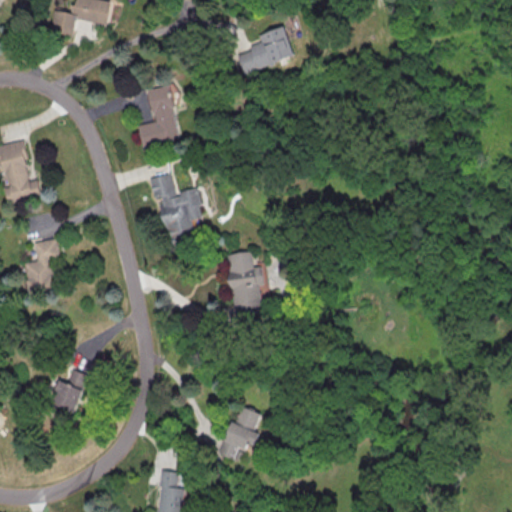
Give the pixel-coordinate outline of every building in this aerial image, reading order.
[(111,23),(114,0),(77,0),(76,12),(57,9),(54,30),(76,34),(79,18),(111,23)] [(294,56),(285,25),(257,34),(260,41),(247,44),(249,49),(233,53),(239,72),(294,56)] [(144,146),(181,139),(171,85),(150,89),(156,120),(140,124),(144,146)] [(0,144),(0,166),(5,165),(9,186),(6,186),(9,201),(43,194),(39,178),(31,180),(23,140),(0,144)] [(151,177),(155,197),(161,196),(171,243),(196,238),(192,219),(205,216),(199,187),(177,192),(173,173),(151,177)] [(34,241),(37,260),(24,262),(29,295),(57,290),(51,256),(60,255),(57,238),(34,241)] [(235,316),(263,312),(260,285),(266,284),(264,265),(254,266),(252,250),(227,253),(235,316)] [(347,295),(368,293),(375,299),(377,313),(371,320),(350,323),(347,295)] [(59,379),(51,404),(76,412),(88,374),(72,368),(68,381),(59,379)] [(221,453),(239,460),(243,448),(247,450),(250,442),(257,445),(262,432),(256,430),(263,412),(240,404),(221,453)] [(181,511),(186,488),(177,486),(180,472),(161,469),(159,486),(161,486),(157,511),(181,511)]
